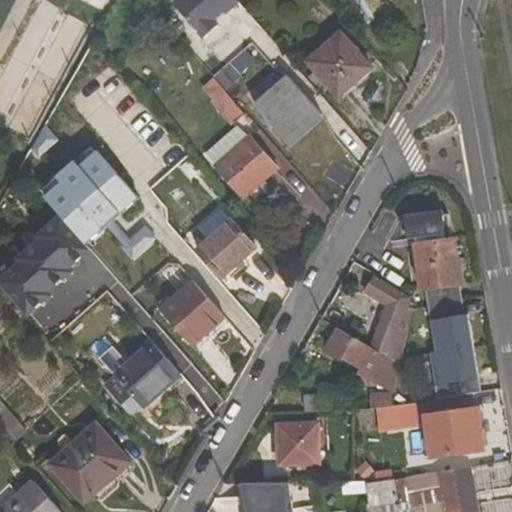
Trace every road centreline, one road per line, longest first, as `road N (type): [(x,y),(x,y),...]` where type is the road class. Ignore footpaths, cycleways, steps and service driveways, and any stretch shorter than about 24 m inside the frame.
road 1 (residential): [(468,82),(444,90),(401,132),(188,511)]
road 2 (tertiary): [(511,334),(468,82)]
